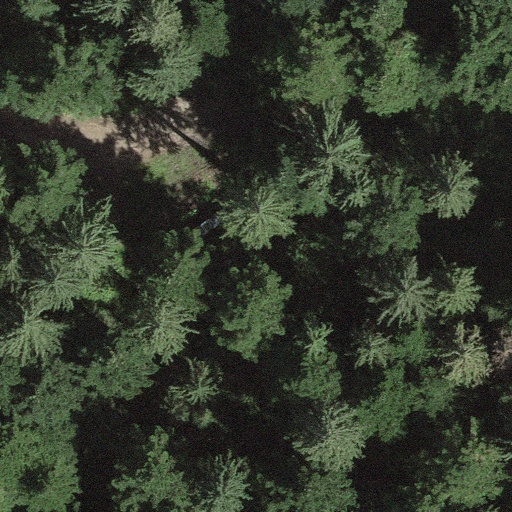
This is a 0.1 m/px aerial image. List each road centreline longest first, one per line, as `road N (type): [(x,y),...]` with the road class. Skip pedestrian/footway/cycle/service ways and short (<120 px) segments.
road 1 (track): [(406,511),(274,382),(68,150),(0,118)]
road 2 (track): [(68,150),(511,24)]
